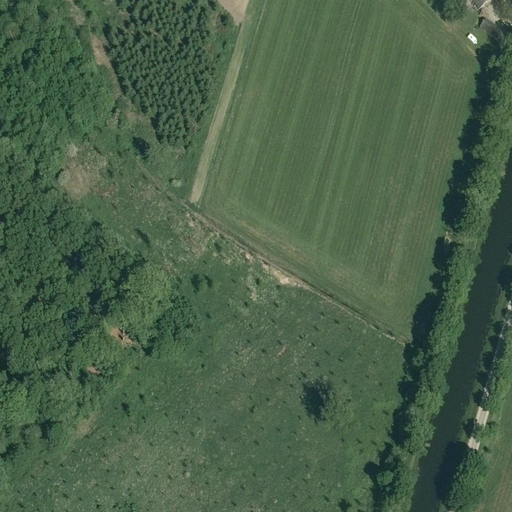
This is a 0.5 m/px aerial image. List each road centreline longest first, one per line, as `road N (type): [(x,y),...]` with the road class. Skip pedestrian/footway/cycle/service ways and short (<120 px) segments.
road 1 (unclassified): [(457,511),(511,324)]
road 2 (track): [(128,398),(84,446),(42,464),(0,511)]
